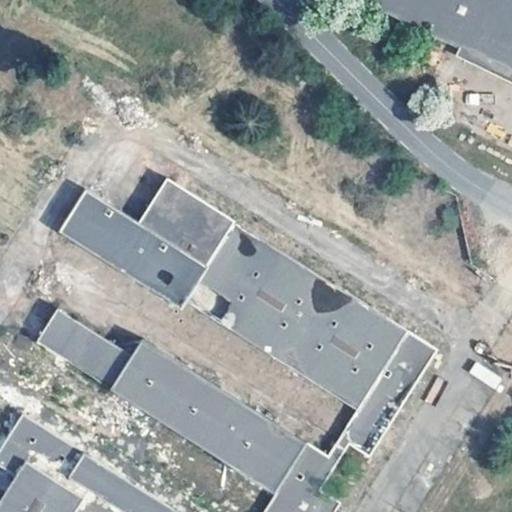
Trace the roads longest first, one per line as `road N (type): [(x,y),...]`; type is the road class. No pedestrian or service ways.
road 1 (unclassified): [(276,0),(450,168),(511,207)]
road 2 (unknown): [(363,511),(511,287)]
